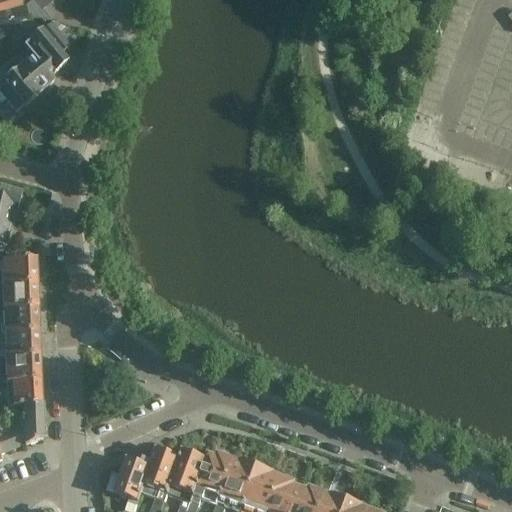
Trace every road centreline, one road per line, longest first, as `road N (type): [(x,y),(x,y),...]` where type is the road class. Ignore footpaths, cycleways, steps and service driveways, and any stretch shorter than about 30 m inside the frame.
road 1 (residential): [(431,472),(218,394)]
road 2 (residential): [(68,184),(118,0)]
road 3 (residential): [(218,394),(130,350),(86,304)]
road 4 (residential): [(72,457),(67,346),(69,326),(86,304)]
road 5 (residential): [(72,457),(218,394)]
road 6 (residential): [(86,304),(74,265),(68,184)]
